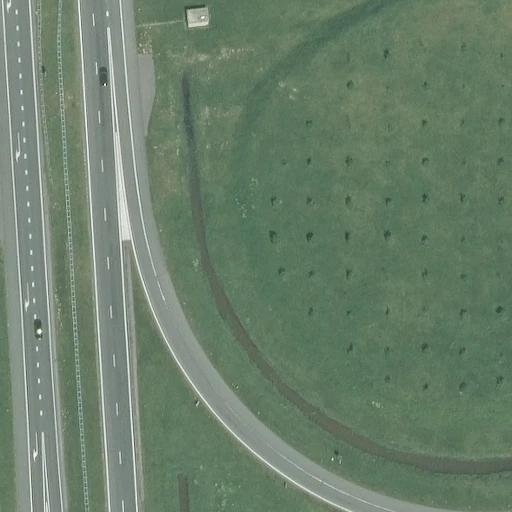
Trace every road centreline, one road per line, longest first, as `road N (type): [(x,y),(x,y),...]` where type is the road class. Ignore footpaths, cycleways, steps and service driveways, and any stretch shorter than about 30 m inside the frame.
road 1 (motorway): [(363,511),(307,483),(232,423),(175,348),(147,277),(93,29)]
road 2 (trunk): [(122,511),(93,29)]
road 3 (trunk): [(22,0),(48,433)]
